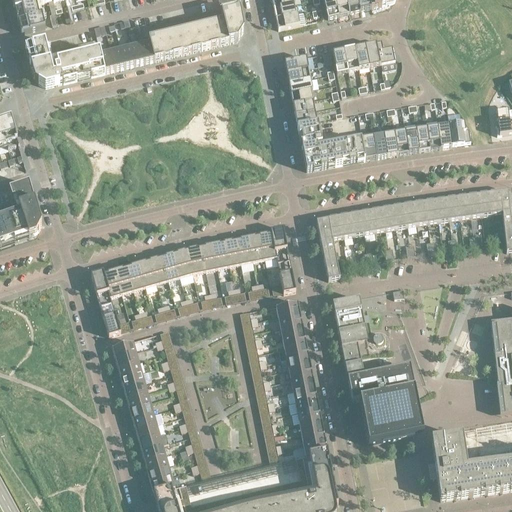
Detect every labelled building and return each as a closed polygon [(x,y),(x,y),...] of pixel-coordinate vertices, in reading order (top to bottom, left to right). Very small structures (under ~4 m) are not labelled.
[(48,4),(53,3),(52,0),(11,0),(22,36),(45,31),(39,6),(48,4)] [(292,0),(273,0),(272,0),(274,11),(293,7),(294,7),(292,0)] [(323,0),(322,0),(328,22),(339,19),(334,0),(323,0)] [(345,0),(334,0),(339,19),(349,16),(345,0)] [(360,14),(356,0),(345,0),(349,16),(360,14)] [(356,0),(360,14),(371,11),(369,2),(368,0),(356,0)] [(371,11),(392,6),(393,6),(393,5),(394,5),(394,4),(395,3),(395,2),(395,1),(395,0),(368,0),(369,2),(371,11)] [(293,7),(274,11),(276,22),(295,18),(295,17),(293,7)] [(222,18),(223,24),(224,23),(229,45),(234,44),(237,44),(244,34),(239,13),(222,18)] [(295,17),(295,18),(276,22),(278,33),(300,28),(297,17),(295,17)] [(229,45),(224,23),(223,24),(214,26),(220,48),(229,46),(229,45)] [(220,48),(214,26),(205,28),(210,50),(220,48)] [(145,27),(139,28),(142,40),(148,38),(147,33),(146,29),(145,27)] [(210,50),(205,28),(196,30),(201,52),(210,50)] [(104,29),(94,31),(96,40),(106,38),(104,29)] [(201,52),(196,30),(186,33),(192,55),(201,52)] [(192,55),(186,33),(177,35),(182,57),(192,55)] [(182,57),(177,35),(168,37),(173,59),(182,57)] [(173,59),(168,37),(158,39),(164,61),(173,59)] [(149,42),(150,44),(154,64),(164,61),(158,39),(149,42)] [(100,56),(100,54),(95,56),(97,64),(60,73),(59,71),(55,72),(56,77),(54,78),(45,43),(25,48),(35,85),(45,90),(105,76),(100,56)] [(150,44),(140,47),(144,66),(154,64),(150,44)] [(380,68),(395,65),(392,51),(383,52),(381,45),(376,47),(380,68)] [(144,66),(140,47),(130,49),(135,69),(144,66)] [(365,49),(369,70),(380,68),(376,47),(365,49)] [(130,49),(120,52),(125,71),(135,69),(130,49)] [(358,72),(369,70),(365,49),(354,51),(358,72)] [(344,53),(348,75),(358,72),(354,51),(344,53)] [(110,54),(115,73),(125,71),(120,52),(110,54)] [(348,75),(344,53),(332,55),(337,77),(348,75)] [(100,56),(105,76),(115,73),(110,54),(100,56)] [(306,60),(284,65),(287,76),(308,72),(306,60)] [(310,82),(308,72),(287,76),(289,87),(310,82)] [(311,93),(312,93),(310,82),(289,87),(291,97),(311,93)] [(293,103),(294,107),(313,104),(311,93),(291,97),(292,103),(293,103)] [(294,107),(293,108),(295,118),(315,114),(313,104),(294,107)] [(495,128),(497,139),(511,137),(509,125),(511,124),(511,112),(508,113),(508,111),(496,113),(498,128),(495,128)] [(297,129),(317,126),(315,114),(295,118),(297,129)] [(460,122),(448,124),(448,128),(449,128),(452,150),(470,147),(469,134),(465,135),(464,126),(461,126),(460,122)] [(0,126),(0,127),(7,148),(8,153),(18,150),(18,151),(19,151),(13,130),(3,125),(0,126)] [(318,126),(297,130),(299,139),(302,138),(303,145),(300,146),(301,147),(306,174),(314,173),(313,170),(320,169),(320,171),(328,170),(328,167),(334,166),(335,169),(365,163),(361,142),(354,143),(353,140),(350,141),(317,147),(322,146),(318,126)] [(448,128),(437,130),(440,151),(452,150),(449,128),(448,128)] [(440,151),(437,130),(427,131),(430,153),(440,151)] [(427,131),(416,133),(419,154),(430,153),(427,131)] [(416,133),(405,134),(405,135),(408,156),(419,154),(416,133)] [(408,156),(405,135),(394,136),(398,158),(408,156)] [(394,136),(383,138),(387,159),(398,158),(394,136)] [(383,138),(373,140),(376,161),(387,159),(383,138)] [(373,140),(362,141),(365,163),(376,161),(373,140)] [(0,247),(28,238),(29,242),(36,239),(38,235),(41,229),(29,186),(9,193),(12,202),(16,214),(0,219),(0,247)] [(511,254),(511,200),(511,195),(500,196),(503,217),(502,217),(506,255),(511,254)] [(503,217),(500,196),(489,197),(492,219),(502,217),(503,217)] [(492,219),(489,197),(478,199),(481,220),(492,219)] [(481,220),(478,199),(467,200),(470,222),(481,220)] [(470,222),(467,200),(457,202),(460,223),(470,222)] [(460,223),(457,202),(446,203),(449,225),(460,223)] [(449,225),(446,203),(435,205),(438,226),(449,225)] [(438,226),(435,205),(425,206),(428,228),(438,226)] [(428,228),(425,206),(413,208),(417,229),(428,228)] [(417,229),(413,208),(402,210),(406,231),(417,229)] [(406,231),(402,210),(392,212),(395,233),(406,231)] [(395,233),(392,212),(381,214),(385,235),(395,233)] [(385,235),(381,214),(370,215),(374,237),(385,235)] [(374,237),(370,215),(360,217),(364,239),(374,237)] [(364,239),(360,217),(349,219),(353,240),(364,239)] [(353,240),(349,219),(339,221),(342,242),(353,240)] [(342,242),(339,221),(328,223),(332,244),(342,242)] [(332,244),(328,223),(316,225),(328,283),(339,281),(332,244)] [(276,261),(277,266),(289,263),(283,232),(270,234),(271,237),(272,237),(276,261)] [(267,238),(267,237),(259,239),(264,263),(276,261),(272,237),(271,237),(267,238)] [(264,263),(259,239),(259,240),(255,240),(255,239),(248,241),(252,266),(264,263)] [(252,266),(248,241),(240,242),(240,244),(236,244),(241,268),(252,266)] [(232,245),(232,244),(224,246),(229,270),(241,268),(236,244),(232,245)] [(229,270),(224,246),(224,247),(220,247),(220,246),(212,248),(217,273),(229,270)] [(217,273),(212,248),(204,250),(205,251),(201,251),(205,275),(217,273)] [(197,252),(196,251),(188,253),(188,254),(187,254),(192,278),(205,275),(201,251),(197,252)] [(185,255),(185,254),(177,256),(177,257),(173,258),(173,257),(180,281),(192,278),(187,254),(185,255)] [(180,281),(173,257),(165,259),(165,260),(161,261),(168,284),(180,281)] [(168,284),(161,261),(157,263),(157,261),(150,264),(157,288),(168,284)] [(295,295),(289,263),(277,266),(280,282),(281,287),(283,297),(295,295)] [(157,288),(150,264),(149,264),(149,265),(146,266),(146,265),(138,267),(145,291),(157,288)] [(145,291),(138,267),(130,269),(131,270),(127,271),(133,294),(145,291)] [(133,294),(127,271),(123,272),(123,271),(115,274),(122,298),(133,294)] [(122,298),(115,274),(107,276),(108,277),(104,278),(110,301),(122,298)] [(100,309),(112,306),(110,301),(104,278),(103,275),(91,278),(100,309)] [(404,302),(403,293),(394,295),(396,302),(404,302)] [(367,340),(359,301),(332,306),(346,375),(362,372),(356,343),(367,340)] [(121,337),(118,327),(116,322),(112,306),(100,309),(109,340),(121,337)] [(300,317),(298,306),(276,310),(278,321),(300,317)] [(511,313),(511,314),(511,321),(511,322),(490,325),(499,404),(511,402),(511,313)] [(302,327),(300,317),(278,321),(280,331),(302,327)] [(304,338),(302,327),(280,331),(282,342),(304,338)] [(375,336),(375,337),(374,337),(374,338),(374,339),(373,339),(373,340),(373,341),(373,342),(373,343),(374,343),(374,344),(375,344),(375,345),(376,345),(376,346),(377,346),(378,346),(379,346),(380,346),(380,345),(381,345),(382,345),(382,344),(383,344),(383,343),(383,342),(383,341),(383,340),(383,339),(383,338),(382,338),(382,337),(381,337),(381,336),(380,336),(379,336),(378,336),(377,336),(376,336),(375,336)] [(306,348),(304,338),(282,342),(284,353),(306,348)] [(136,355),(133,345),(112,351),(115,361),(136,355)] [(308,359),(306,348),(284,353),(287,363),(308,359)] [(139,366),(136,355),(115,361),(118,372),(139,366)] [(310,370),(308,359),(287,363),(289,374),(310,370)] [(142,376),(139,366),(118,372),(121,382),(142,376)] [(312,380),(310,370),(289,374),(291,384),(312,380)] [(408,390),(405,373),(348,384),(352,405),(360,404),(369,448),(415,439),(406,391),(408,390)] [(145,386),(142,376),(121,382),(124,393),(145,386)] [(314,391),(312,380),(291,384),(293,395),(314,391)] [(148,397),(145,386),(124,393),(127,403),(148,397)] [(317,401),(314,391),(293,395),(295,406),(317,401)] [(151,407),(148,397),(127,403),(130,413),(151,407)] [(319,412),(317,401),(295,406),(297,416),(319,412)] [(431,446),(423,405),(413,407),(415,418),(422,416),(424,423),(414,424),(416,436),(421,435),(423,447),(431,446)] [(154,418),(151,407),(130,413),(133,424),(154,418)] [(321,422),(319,412),(297,416),(299,427),(321,422)] [(157,428),(154,418),(133,424),(136,434),(157,428)] [(323,433),(321,422),(299,427),(301,437),(323,433)] [(160,438),(157,428),(136,434),(139,444),(160,438)] [(325,444),(323,433),(301,437),(303,448),(325,444)] [(163,449),(160,438),(139,444),(142,455),(163,449)] [(511,464),(467,471),(462,438),(431,443),(440,503),(511,492),(511,464)] [(327,455),(325,444),(303,448),(306,459),(327,455)] [(166,459),(163,449),(142,455),(144,465),(166,459)] [(153,497),(156,506),(157,511),(335,511),(335,509),(338,508),(327,455),(306,459),(306,461),(175,492),(175,491),(153,497)] [(169,470),(166,459),(144,465),(147,476),(169,470)] [(172,480),(169,470),(147,476),(150,486),(172,480)] [(175,491),(172,480),(150,486),(153,497),(175,491)]
